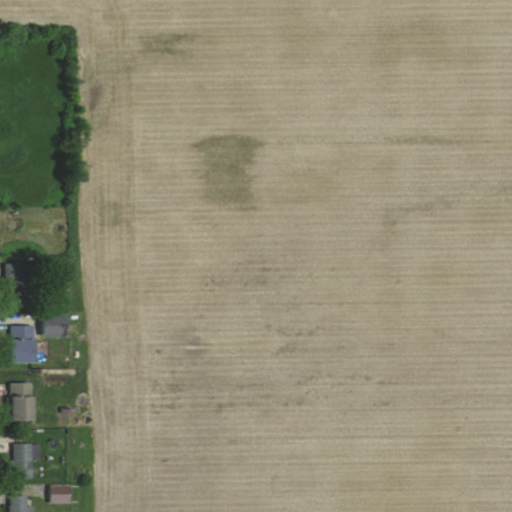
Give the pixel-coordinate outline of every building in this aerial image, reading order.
[(29,264),(5,264),(5,307),(29,307),(29,264)] [(64,337),(64,316),(41,316),(41,337),(64,337)] [(31,363),(31,326),(7,326),(7,363),(31,363)] [(31,422),(31,383),(6,383),(6,422),(31,422)] [(37,461),(37,445),(9,445),(10,479),(30,479),(30,461),(37,461)] [(48,504),(68,504),(68,486),(48,486),(48,504)] [(7,511),(25,511),(26,497),(7,497),(7,511)]
